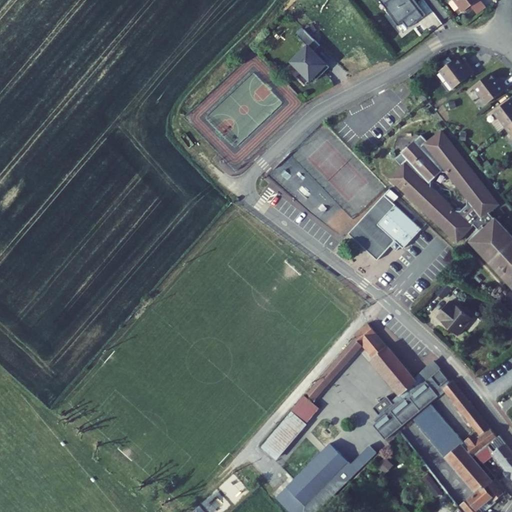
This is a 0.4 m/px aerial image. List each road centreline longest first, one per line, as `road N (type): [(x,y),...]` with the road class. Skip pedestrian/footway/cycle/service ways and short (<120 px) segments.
road 1 (residential): [(511,435),(402,314),(238,188)]
road 2 (residential): [(435,44),(317,114),(238,188)]
